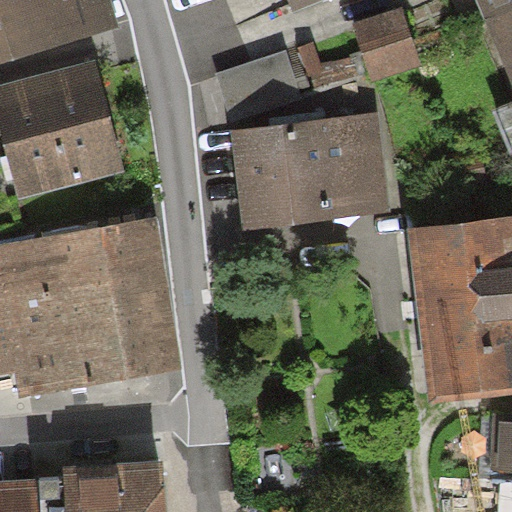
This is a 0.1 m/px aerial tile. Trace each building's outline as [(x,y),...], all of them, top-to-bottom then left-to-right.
[(106,0),(0,0),(0,65),(115,29),(106,0)] [(291,0),(299,17),(340,0),(291,0)] [(511,0),(476,0),(485,21),(511,10),(511,0)] [(511,10),(485,21),(511,84),(511,108),(492,117),(510,158),(511,157),(511,10)] [(405,11),(356,27),(373,82),(422,66),(405,11)] [(314,44),(217,78),(234,124),(331,90),(314,44)] [(97,60),(0,84),(0,108),(25,206),(128,180),(97,60)] [(378,120),(233,139),(245,233),(390,214),(378,120)] [(511,215),(411,228),(432,399),(511,388),(511,215)] [(162,224),(0,246),(0,272),(1,279),(0,279),(0,370),(18,368),(22,396),(183,373),(162,224)] [(511,418),(486,418),(481,476),(511,478),(511,418)] [(41,486),(0,487),(0,511),(168,511),(166,465),(40,472),(41,486)] [(511,511),(511,478),(481,476),(478,511),(511,511)]
